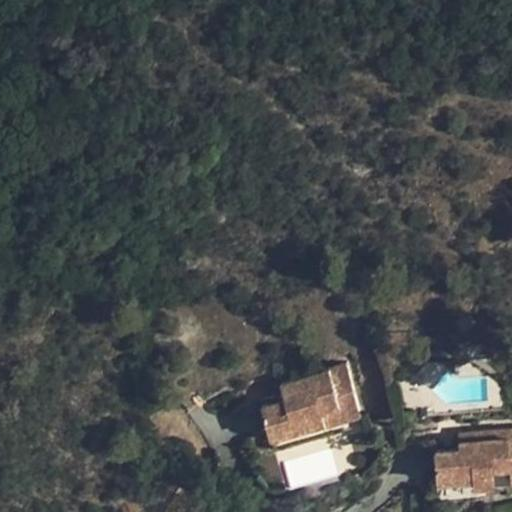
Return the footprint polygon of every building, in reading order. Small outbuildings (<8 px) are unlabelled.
[(341,414),(358,409),(346,365),(292,379),(295,388),(283,391),(285,398),(263,405),(269,427),(303,418),(305,424),(324,419),(322,413),(338,408),(341,414)] [(295,388),(292,379),(281,382),(283,391),(295,388)] [(360,415),(358,409),(341,414),(338,408),(322,413),(324,419),(305,424),(303,418),(269,427),(272,439),(360,415)] [(511,481),(511,437),(509,438),(509,430),(470,433),(471,448),(459,448),(436,450),(438,479),(436,479),(437,499),(474,496),(474,484),(511,481)] [(458,434),(459,448),(471,448),(470,433),(458,434)] [(331,452),(284,460),(288,486),(336,479),(331,452)]
